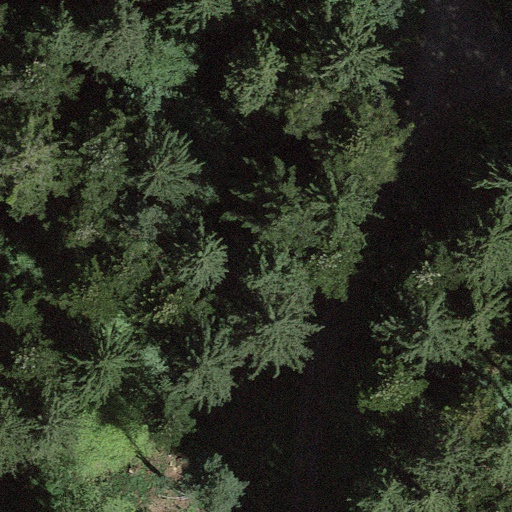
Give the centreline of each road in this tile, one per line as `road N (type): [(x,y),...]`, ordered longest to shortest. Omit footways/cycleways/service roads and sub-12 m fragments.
road 1 (track): [(511,120),(414,153),(344,511)]
road 2 (track): [(434,0),(414,153)]
